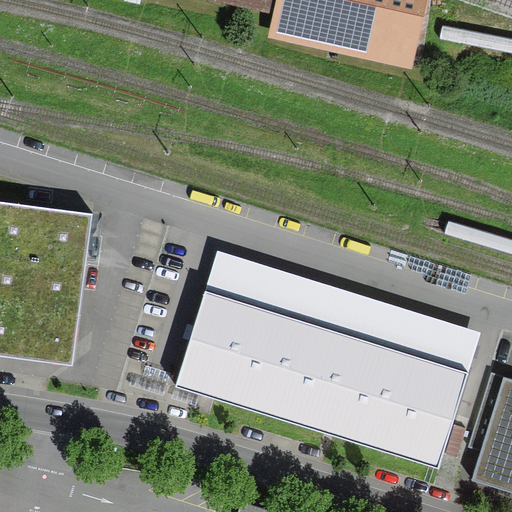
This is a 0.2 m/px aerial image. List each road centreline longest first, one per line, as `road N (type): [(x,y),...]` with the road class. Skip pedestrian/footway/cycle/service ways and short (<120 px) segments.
road 1 (unknown): [(511,313),(0,143)]
road 2 (residential): [(398,511),(180,443),(0,408)]
